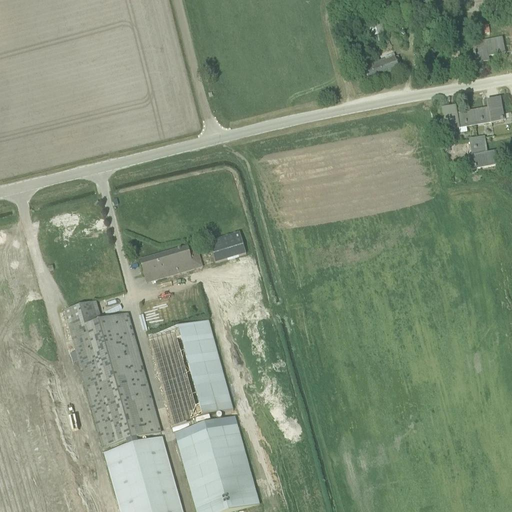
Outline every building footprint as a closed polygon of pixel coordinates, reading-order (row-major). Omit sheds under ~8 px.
[(397,0),(387,4),(391,16),(413,9),(410,0),(397,0)] [(435,0),(439,9),(459,0),(435,0)] [(506,7),(511,26),(511,0),(493,0),(497,10),(506,7)] [(371,32),(372,38),(384,36),(382,26),(383,26),(382,18),(367,20),(368,28),(369,28),(370,32),(371,32)] [(488,26),(481,28),(482,36),(490,35),(488,26)] [(473,46),(476,64),(488,62),(487,58),(504,55),(502,41),(473,46)] [(363,66),(369,84),(400,73),(395,58),(385,62),(384,59),(377,62),(378,65),(372,67),(370,63),(363,66)] [(472,114),(475,128),(503,123),(499,102),(487,104),(489,112),(483,113),(483,112),(472,114)] [(455,110),(443,112),(445,122),(447,133),(457,131),(467,129),(475,128),(472,114),(461,116),(462,117),(456,118),(455,110)] [(474,159),(476,171),(495,167),(493,155),(485,157),(484,151),(485,151),(483,140),(471,142),(472,151),(467,152),(468,160),(474,159)] [(210,245),(215,265),(246,256),(240,235),(209,244),(209,245),(210,245)] [(196,246),(140,262),(143,272),(144,277),(149,276),(151,284),(202,269),(199,256),(196,246)] [(179,511),(132,315),(101,322),(97,303),(66,311),(76,353),(71,354),(73,364),(80,362),(102,453),(105,452),(119,511),(240,511),(259,508),(237,419),(176,434),(194,511),(179,511)] [(210,323),(149,338),(171,428),(232,413),(210,323)]
